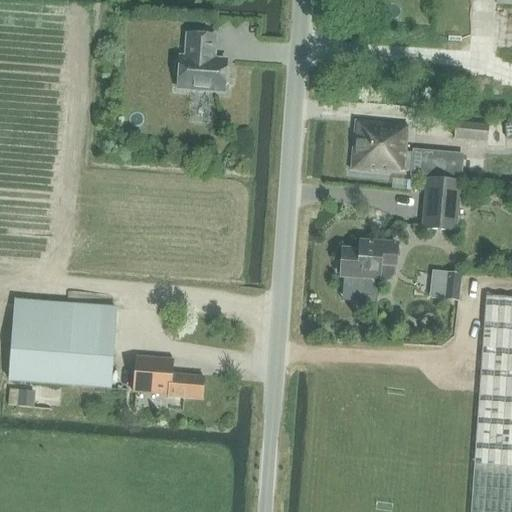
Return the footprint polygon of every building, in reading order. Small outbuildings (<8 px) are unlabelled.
[(213,51),(215,37),(189,35),(186,65),(180,64),(178,88),(224,92),(224,86),(228,83),(229,79),(229,75),(229,71),(226,67),(226,62),(210,61),(211,53),(212,53),(213,53),(213,52),(213,51)] [(356,119),(356,124),(352,173),(392,177),(392,174),(404,175),(409,124),(356,119)] [(455,143),(489,145),(490,127),(456,125),(455,143)] [(413,178),(461,182),(463,159),(415,154),(413,178)] [(423,230),(455,233),(459,185),(427,182),(423,230)] [(339,262),(338,273),(343,277),(343,279),(358,280),(357,294),(362,298),(371,299),(376,295),(377,281),(378,281),(389,282),(394,278),(397,247),(362,245),(362,253),(345,253),(344,259),(339,262)] [(448,274),(445,301),(459,303),(462,276),(448,274)] [(511,511),(511,304),(487,303),(482,376),(472,511),(511,511)] [(9,383),(108,390),(115,310),(15,304),(9,383)] [(173,361),(157,360),(135,358),(132,391),(166,394),(166,398),(200,401),(202,378),(172,376),(173,361)] [(10,390),(8,406),(34,408),(35,393),(10,390)]
